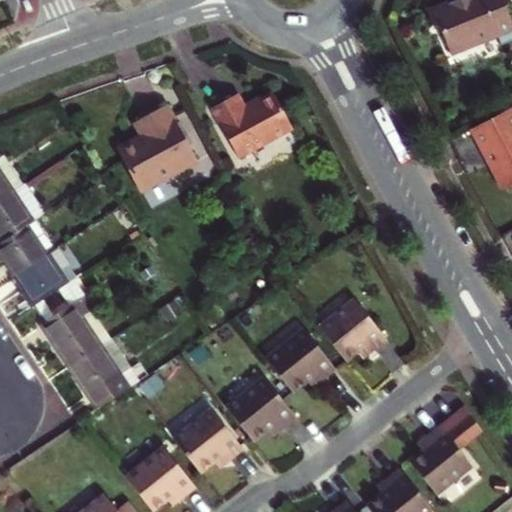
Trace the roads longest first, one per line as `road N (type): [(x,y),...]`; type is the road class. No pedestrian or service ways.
road 1 (residential): [(486,334),(323,27)]
road 2 (residential): [(486,334),(302,477),(236,511)]
road 3 (residential): [(76,50),(222,0)]
